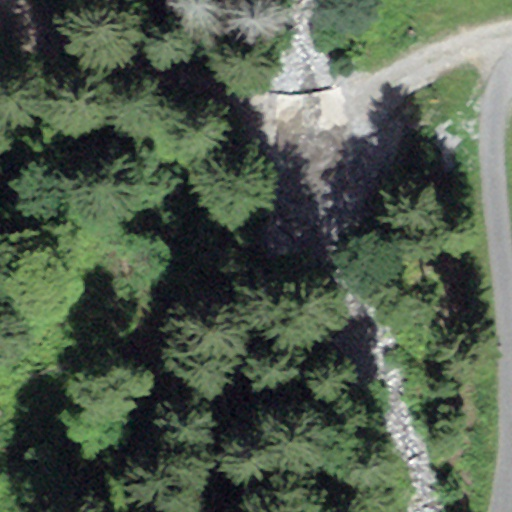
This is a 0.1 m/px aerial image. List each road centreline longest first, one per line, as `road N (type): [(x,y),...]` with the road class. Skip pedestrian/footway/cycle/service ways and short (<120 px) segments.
road 1 (track): [(511,45),(423,70),(327,114),(242,131),(155,69),(0,17)]
road 2 (track): [(511,82),(488,131),(511,347)]
